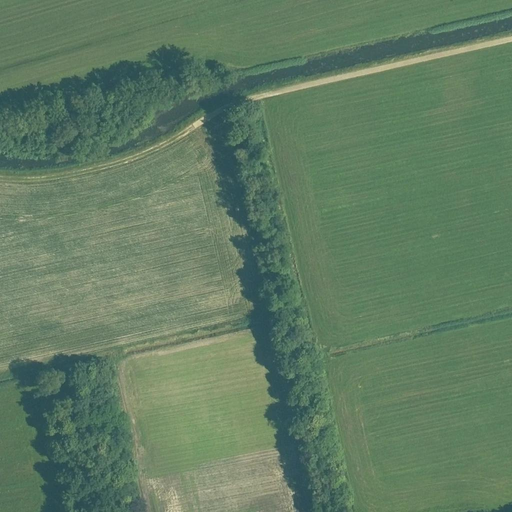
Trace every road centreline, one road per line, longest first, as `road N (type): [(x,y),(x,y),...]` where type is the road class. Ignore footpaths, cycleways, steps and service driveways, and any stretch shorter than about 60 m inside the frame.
road 1 (track): [(511,37),(252,97),(195,124)]
road 2 (track): [(0,177),(107,165),(195,124)]
